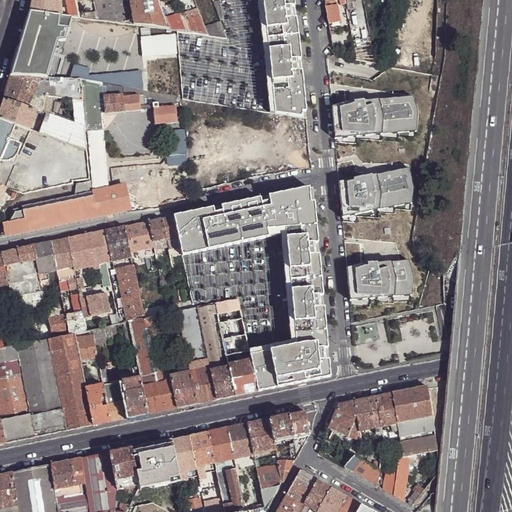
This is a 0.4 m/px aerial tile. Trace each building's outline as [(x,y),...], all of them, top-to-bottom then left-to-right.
[(63,16),(61,0),(31,0),(32,1),(30,12),(63,16)] [(65,0),(67,6),(68,6),(69,8),(67,9),(68,14),(70,13),(70,17),(72,17),(80,18),(79,13),(76,0),(65,0)] [(97,21),(115,23),(111,0),(93,0),(95,13),(97,21)] [(111,0),(115,23),(133,26),(128,0),(111,0)] [(128,0),(133,26),(168,31),(156,0),(128,0)] [(156,0),(168,31),(175,32),(188,34),(184,23),(182,20),(169,24),(160,0),(156,0)] [(257,0),(262,47),(300,53),(293,0),(257,0)] [(220,23),(223,22),(219,2),(213,4),(220,23)] [(326,7),(329,25),(339,23),(336,5),(331,6),(326,7)] [(70,17),(63,16),(30,12),(27,20),(27,23),(10,79),(47,80),(54,80),(60,56),(54,55),(58,43),(66,41),(72,17),(70,17)] [(388,35),(393,14),(384,15),(388,35)] [(204,37),(206,37),(203,28),(199,18),(184,23),(188,34),(193,35),(204,37)] [(206,37),(226,41),(220,23),(203,28),(206,37)] [(172,36),(138,38),(140,57),(174,55),(172,36)] [(303,92),(300,53),(262,47),(267,94),(269,113),(302,119),(302,113),(305,113),(303,92)] [(74,67),(70,80),(81,81),(102,84),(124,88),(143,91),(141,72),(88,77),(89,71),(74,67)] [(7,89),(3,101),(27,109),(33,93),(37,95),(82,101),(81,81),(70,80),(54,80),(47,80),(10,79),(7,89)] [(102,84),(81,81),(82,101),(85,128),(85,133),(87,132),(103,131),(102,115),(104,114),(103,93),(102,84)] [(113,86),(102,84),(103,93),(114,92),(113,86)] [(124,88),(113,86),(114,92),(114,96),(124,95),(124,88)] [(114,92),(103,93),(104,114),(141,111),(139,96),(124,97),(124,95),(114,96),(114,92)] [(181,98),(158,95),(159,105),(174,104),(181,104),(181,98)] [(332,108),(335,140),(415,132),(417,116),(416,113),(413,97),(346,104),(332,108)] [(0,110),(0,111),(0,120),(15,125),(30,131),(37,112),(27,109),(3,101),(0,110)] [(174,108),(159,109),(151,110),(153,126),(175,124),(174,108)] [(85,128),(45,115),(44,118),(39,133),(87,151),(87,149),(85,133),(85,128)] [(0,120),(0,145),(7,149),(7,148),(15,150),(16,148),(20,149),(22,144),(10,140),(15,125),(0,120)] [(103,131),(87,132),(90,178),(90,181),(91,193),(108,191),(103,131)] [(184,132),(164,134),(170,156),(165,156),(170,179),(188,176),(184,132)] [(7,149),(0,145),(0,156),(2,158),(1,160),(2,160),(4,161),(7,161),(10,161),(13,160),(16,158),(17,156),(20,149),(16,148),(15,150),(7,148),(7,149)] [(192,168),(207,165),(205,153),(190,156),(192,168)] [(338,183),(342,219),(411,203),(413,188),(408,168),(338,183)] [(192,172),(197,190),(211,187),(206,169),(192,172)] [(81,221),(92,219),(120,213),(121,213),(121,202),(122,202),(124,201),(126,200),(127,198),(127,197),(126,195),(125,193),(123,192),(91,193),(90,181),(75,184),(78,195),(73,196),(20,207),(18,209),(15,210),(4,230),(5,237),(81,221)] [(316,226),(313,188),(267,197),(238,203),(218,207),(206,210),(180,215),(173,217),(177,237),(182,257),(280,235),(279,231),(316,226)] [(121,202),(121,213),(130,211),(127,197),(127,198),(126,200),(124,201),(122,202),(121,202)] [(161,219),(167,247),(167,248),(175,246),(173,238),(177,237),(173,217),(170,217),(164,218),(161,219)] [(154,250),(167,247),(161,219),(154,220),(148,222),(153,246),(154,250)] [(129,252),(153,246),(148,222),(130,226),(123,227),(129,252)] [(322,282),(316,226),(279,231),(280,235),(285,285),(322,282)] [(111,262),(130,258),(129,252),(123,227),(104,231),(111,262)] [(111,262),(104,231),(98,232),(67,239),(73,267),(73,270),(111,262)] [(54,242),(49,243),(55,271),(73,267),(67,239),(54,242)] [(55,271),(49,243),(35,246),(32,246),(35,261),(36,265),(38,274),(55,271)] [(4,268),(35,261),(32,246),(11,251),(1,253),(4,268)] [(347,269),(350,302),(412,295),(413,279),(413,276),(409,260),(360,266),(347,269)] [(34,287),(40,286),(38,274),(36,265),(30,267),(34,287)] [(128,323),(144,319),(143,317),(143,318),(132,266),(131,266),(126,267),(116,269),(127,323),(128,323)] [(8,285),(8,289),(23,286),(20,271),(5,274),(8,285)] [(75,278),(74,275),(67,277),(69,287),(76,285),(76,283),(75,278)] [(103,286),(110,285),(108,276),(101,278),(103,286)] [(77,288),(83,287),(81,277),(75,278),(76,283),(76,285),(77,288)] [(289,337),(326,334),(322,282),(285,285),(289,337)] [(43,295),(46,313),(51,312),(47,294),(43,295)] [(105,295),(80,301),(83,317),(109,312),(105,295)] [(221,333),(215,305),(197,308),(208,361),(210,370),(211,372),(229,369),(221,333)] [(208,361),(197,308),(193,309),(177,312),(186,351),(189,364),(208,361)] [(51,338),(69,335),(64,314),(47,318),(51,338)] [(166,355),(158,316),(144,319),(128,323),(139,375),(140,379),(140,382),(170,376),(168,366),(167,363),(166,355)] [(127,323),(122,324),(132,370),(135,370),(136,376),(139,375),(128,323),(127,323)] [(115,325),(110,326),(111,334),(120,374),(120,375),(124,374),(115,325)] [(110,326),(91,330),(92,337),(111,334),(110,326)] [(221,333),(229,369),(235,398),(246,396),(257,393),(254,376),(248,351),(246,342),(243,328),(221,333)] [(75,340),(74,334),(69,335),(51,338),(20,345),(15,346),(20,368),(35,439),(68,432),(53,361),(78,356),(75,340)] [(289,337),(290,342),(248,351),(254,376),(257,393),(267,391),(282,388),(321,380),(331,378),(326,334),(289,337)] [(15,346),(20,345),(18,335),(1,339),(3,348),(15,346)] [(92,337),(75,340),(78,356),(80,363),(97,359),(92,337)] [(0,372),(20,368),(15,346),(3,348),(0,349),(0,372)] [(80,363),(78,356),(53,361),(68,432),(81,430),(93,427),(86,390),(85,385),(84,381),(80,363)] [(20,368),(0,372),(0,419),(0,421),(5,445),(19,442),(35,439),(20,368)] [(229,369),(211,372),(217,402),(227,400),(235,398),(229,369)] [(210,370),(191,373),(197,406),(210,403),(217,402),(211,372),(210,370)] [(191,373),(170,377),(177,410),(188,408),(197,406),(191,373)] [(170,376),(140,382),(147,416),(164,413),(177,410),(170,377),(170,376)] [(140,379),(122,383),(124,396),(126,403),(129,420),(139,418),(147,416),(140,382),(140,379)] [(103,386),(111,423),(121,421),(129,420),(126,403),(120,404),(118,397),(124,396),(122,383),(103,386)] [(103,386),(86,390),(93,427),(103,425),(111,423),(103,386)] [(399,425),(405,423),(405,425),(399,427),(402,440),(401,441),(401,443),(404,458),(418,456),(439,451),(436,434),(419,438),(416,421),(433,418),(427,387),(422,388),(405,392),(393,394),(399,425)] [(382,427),(399,425),(393,394),(388,396),(377,398),(382,427)] [(360,432),(382,427),(377,398),(369,400),(355,402),(360,432)] [(329,429),(362,443),(360,432),(355,402),(349,404),(339,406),(329,429)] [(294,415),(289,416),(293,436),(311,433),(308,412),(294,415)] [(279,418),(269,420),(274,440),(293,436),(289,416),(279,418)] [(254,423),(247,424),(254,455),(276,450),(274,442),(274,440),(269,420),(254,423)] [(232,428),(228,429),(234,459),(254,455),(247,424),(232,428)] [(213,432),(208,433),(215,463),(234,459),(228,429),(213,432)] [(190,436),(196,467),(198,475),(199,480),(207,479),(206,473),(204,465),(215,463),(208,433),(195,435),(190,436)] [(188,477),(186,469),(196,467),(190,436),(177,439),(172,440),(181,480),(188,478),(188,477)] [(172,440),(131,448),(138,483),(139,488),(181,480),(172,440)] [(384,490),(395,497),(400,459),(404,458),(401,443),(391,445),(384,490)] [(116,452),(110,453),(117,487),(138,483),(131,448),(116,452)] [(51,465),(57,511),(116,511),(117,511),(117,487),(110,453),(103,454),(74,460),(51,465)] [(254,455),(234,459),(235,464),(255,460),(254,455)] [(405,502),(411,460),(419,461),(418,456),(404,458),(400,459),(395,497),(399,499),(405,502)] [(369,482),(378,487),(380,472),(379,471),(355,458),(345,468),(369,482)] [(283,483),(296,462),(278,461),(279,465),(282,483),(283,483)] [(217,471),(215,463),(204,465),(206,473),(217,471)] [(57,511),(51,465),(19,471),(0,475),(0,511),(57,511)] [(258,476),(265,508),(265,509),(266,510),(273,498),(282,483),(279,465),(275,466),(257,470),(258,476)] [(198,475),(196,467),(186,469),(188,477),(198,475)] [(300,471),(287,495),(304,505),(318,481),(308,476),(300,471)] [(225,509),(225,511),(243,511),(245,511),(238,480),(237,472),(227,474),(234,507),(225,509)] [(238,480),(245,511),(252,510),(265,508),(258,476),(238,480)] [(323,484),(318,481),(304,505),(305,505),(317,511),(318,511),(331,489),(323,484)] [(338,493),(331,489),(318,511),(339,511),(347,498),(338,493)] [(410,505),(412,507),(421,496),(414,491),(408,500),(410,501),(408,504),(410,505)] [(304,505),(287,495),(284,500),(280,506),(291,511),(300,511),(305,505),(304,505)] [(202,497),(185,501),(187,510),(204,506),(202,497)] [(347,498),(339,511),(356,511),(360,506),(352,501),(347,498)] [(126,511),(130,505),(121,503),(119,511),(117,511),(116,511),(126,511)]
